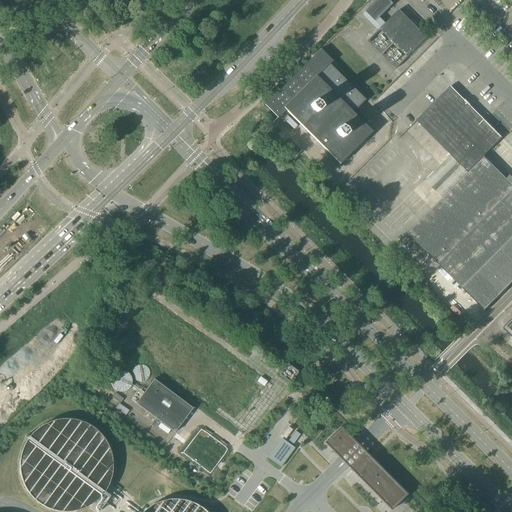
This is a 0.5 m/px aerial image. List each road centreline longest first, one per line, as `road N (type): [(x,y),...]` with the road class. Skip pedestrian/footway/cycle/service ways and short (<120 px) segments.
road 1 (primary): [(107,189),(290,299),(401,405)]
road 2 (primary): [(426,382),(171,133)]
road 3 (primary): [(171,133),(300,0)]
road 4 (primary): [(401,405),(508,511)]
road 5 (secondary): [(0,294),(107,189)]
road 6 (primary): [(511,469),(426,382)]
